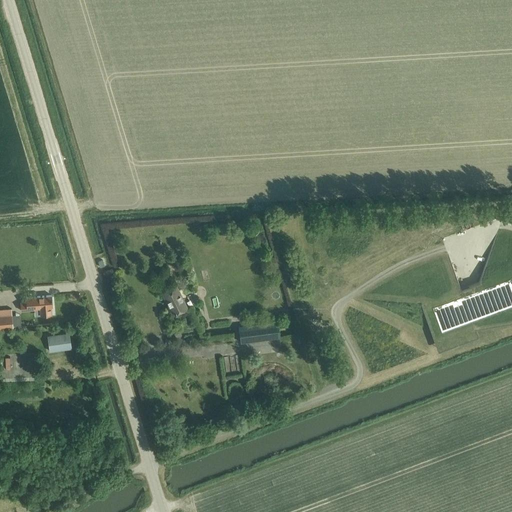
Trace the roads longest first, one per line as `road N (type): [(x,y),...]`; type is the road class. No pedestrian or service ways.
road 1 (tertiary): [(162,511),(8,0)]
road 2 (unknown): [(146,459),(355,379),(358,360),(335,319),(335,300),(447,237)]
